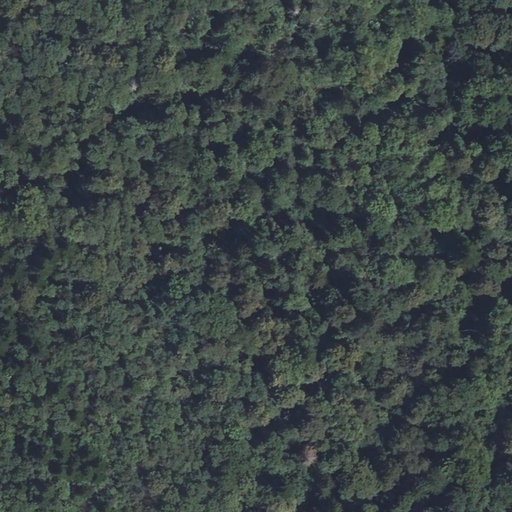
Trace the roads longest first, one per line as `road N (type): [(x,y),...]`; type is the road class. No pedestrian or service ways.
road 1 (track): [(346,127),(436,208),(511,307)]
road 2 (track): [(346,127),(297,78),(278,22),(253,0)]
